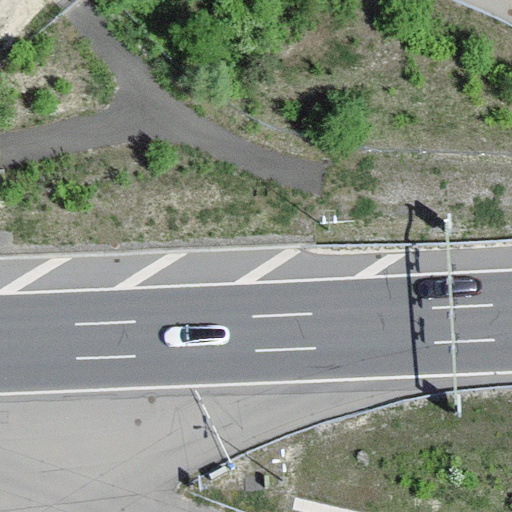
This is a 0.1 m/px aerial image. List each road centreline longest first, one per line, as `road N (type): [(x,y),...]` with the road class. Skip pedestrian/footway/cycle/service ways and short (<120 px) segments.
road 1 (motorway): [(363,330),(0,345)]
road 2 (motorway): [(511,315),(363,330)]
road 3 (motorway): [(511,326),(363,330)]
